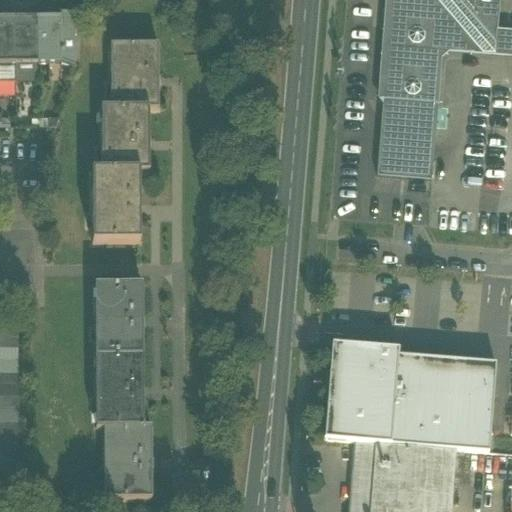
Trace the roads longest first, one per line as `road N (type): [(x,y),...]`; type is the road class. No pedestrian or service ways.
road 1 (secondary): [(305,0),(260,511)]
road 2 (residential): [(325,248),(511,265)]
